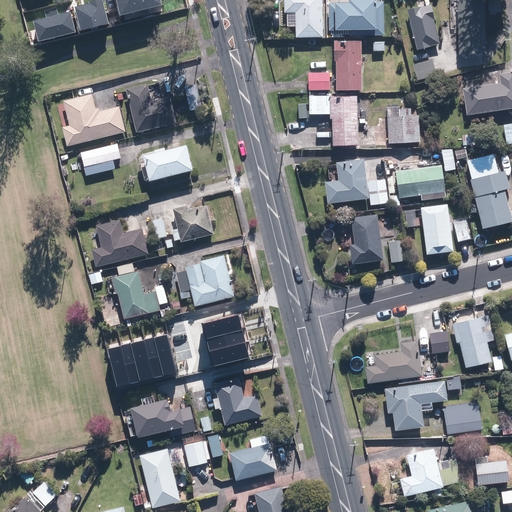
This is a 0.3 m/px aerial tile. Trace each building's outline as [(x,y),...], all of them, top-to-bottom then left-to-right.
[(76,8),(81,30),(108,24),(101,0),(93,0),(89,1),(90,4),(76,8)] [(116,0),(120,15),(162,5),(160,0),(116,0)] [(322,36),(321,0),(284,0),(284,11),(296,11),(296,36),(322,36)] [(329,3),(329,30),(351,30),(351,34),(384,34),(384,2),(375,2),(375,0),(350,0),(351,3),(329,3)] [(486,0),(476,0),(460,1),(461,53),(488,52),(486,0)] [(432,4),(410,10),(420,49),(442,43),(432,4)] [(33,22),(39,42),(75,32),(70,12),(58,15),(56,7),(45,10),(47,18),(33,22)] [(361,88),(361,41),(336,41),(336,59),(337,59),(337,88),(361,88)] [(435,59),(416,62),(419,79),(438,76),(435,59)] [(465,88),(469,114),(511,107),(511,72),(502,74),(503,83),(465,88)] [(308,73),(309,89),(330,88),(329,73),(308,73)] [(175,101),(188,99),(190,110),(204,108),(200,82),(186,85),(173,87),(175,101)] [(127,89),(137,132),(176,122),(170,96),(151,100),(147,84),(127,89)] [(65,127),(69,145),(127,131),(121,106),(98,112),(94,94),(66,101),(72,125),(65,127)] [(360,144),(359,95),(335,96),(336,145),(360,144)] [(389,116),(391,142),(422,141),(420,115),(389,116)] [(117,144),(81,153),(85,167),(121,158),(117,144)] [(143,156),(149,181),(191,171),(185,146),(143,156)] [(327,182),(330,202),(370,197),(365,158),(339,161),(341,180),(327,182)] [(443,165),(398,171),(401,197),(424,194),(425,198),(447,195),(443,165)] [(507,171),(473,179),(485,227),(511,220),(511,210),(506,188),(511,187),(507,171)] [(387,179),(369,181),(372,204),(390,202),(387,179)] [(455,250),(450,204),(424,207),(429,253),(455,250)] [(175,209),(184,241),(216,233),(208,205),(191,209),(190,205),(175,209)] [(418,208),(408,209),(410,227),(420,226),(418,208)] [(385,258),(379,214),(354,218),(358,243),(353,244),(356,262),(385,258)] [(467,218),(455,221),(459,242),(471,239),(467,218)] [(94,249),(98,265),(150,252),(143,228),(125,233),(122,220),(98,226),(103,247),(94,249)] [(405,261),(402,241),(389,243),(392,263),(405,261)] [(204,263),(188,266),(197,304),(236,295),(226,255),(203,260),(204,263)] [(143,294),(137,270),(112,276),(116,292),(118,291),(124,317),(158,309),(154,291),(143,294)] [(181,316),(183,325),(193,323),(194,325),(217,320),(215,309),(181,316)] [(206,338),(242,329),(239,314),(205,323),(203,324),(206,338)] [(490,314),(454,323),(459,340),(461,340),(468,365),(493,359),(488,339),(496,338),(490,314)] [(209,351),(245,343),(242,329),(206,338),(209,351)] [(448,330),(431,332),(434,350),(450,348),(448,330)] [(155,338),(164,376),(177,372),(168,335),(155,338)] [(144,340),(153,378),(164,376),(155,338),(144,340)] [(367,365),(370,381),(424,374),(419,339),(403,342),(404,349),(377,353),(379,363),(367,365)] [(131,343),(141,381),(153,378),(144,340),(131,343)] [(120,346),(130,384),(141,381),(131,343),(120,346)] [(213,367),(249,358),(245,343),(209,351),(213,367)] [(108,349),(118,387),(130,384),(120,346),(108,349)] [(217,384),(227,424),(263,415),(258,394),(246,397),(241,378),(217,384)] [(443,381),(385,390),(388,413),(392,412),(395,430),(422,426),(419,404),(446,400),(443,381)] [(131,409),(138,437),(170,429),(171,436),(195,430),(190,407),(170,412),(167,400),(131,409)] [(478,404),(445,408),(448,434),(481,429),(478,404)] [(211,415),(202,417),(204,430),(212,429),(211,415)] [(203,441),(185,446),(189,466),(207,462),(203,441)] [(232,452),(239,479),(278,469),(271,443),(232,452)] [(402,476),(407,494),(445,484),(435,447),(409,453),(415,473),(402,476)] [(169,448),(142,455),(155,506),(182,500),(169,448)] [(477,464),(480,485),(510,481),(507,460),(477,464)] [(27,468),(21,474),(32,487),(38,480),(27,468)] [(290,511),(283,485),(257,492),(262,511),(290,511)] [(47,511),(31,493),(12,510),(13,511),(47,511)] [(473,511),(470,499),(429,509),(429,511),(473,511)]
